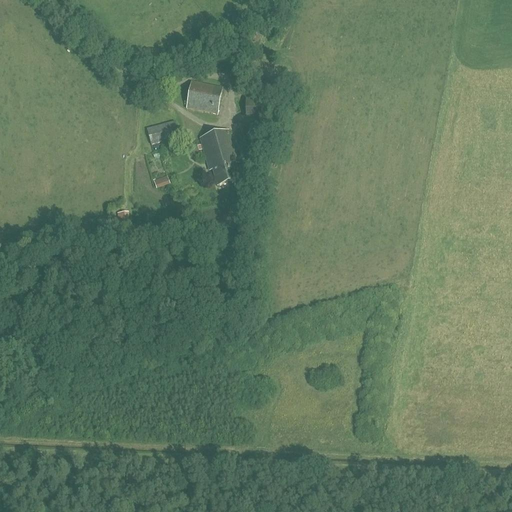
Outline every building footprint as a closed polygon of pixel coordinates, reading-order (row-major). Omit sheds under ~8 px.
[(217,116),(223,88),(191,82),(186,110),(217,116)] [(245,96),(246,114),(246,120),(272,120),(273,120),(273,95),(245,96)] [(147,130),(150,145),(180,137),(176,122),(147,130)] [(229,130),(200,137),(208,170),(215,168),(220,185),(239,180),(235,164),(237,163),(229,130)] [(154,180),(157,188),(170,183),(167,175),(154,180)] [(119,235),(131,234),(128,213),(117,214),(119,235)]
